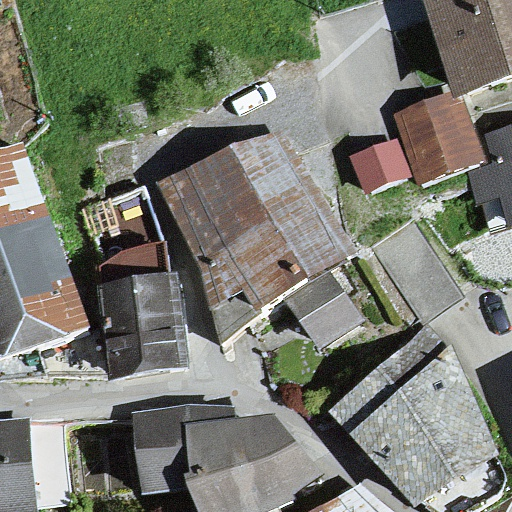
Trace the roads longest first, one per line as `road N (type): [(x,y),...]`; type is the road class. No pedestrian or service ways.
road 1 (residential): [(0,399),(254,395),(415,511)]
road 2 (residential): [(434,0),(369,25),(364,90)]
